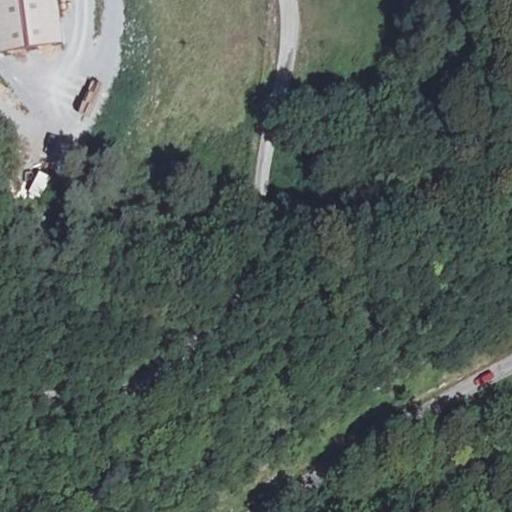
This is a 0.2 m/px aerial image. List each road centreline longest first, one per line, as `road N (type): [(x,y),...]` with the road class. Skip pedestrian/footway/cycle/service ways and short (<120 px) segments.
road 1 (unclassified): [(0,409),(124,395),(218,325),(254,277),(287,0)]
road 2 (unclassified): [(511,366),(399,421),(247,511)]
